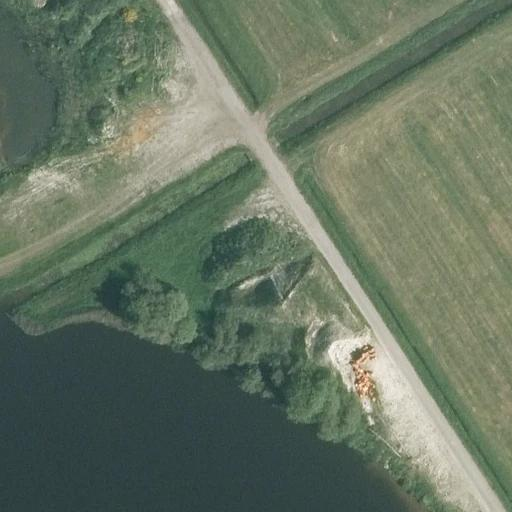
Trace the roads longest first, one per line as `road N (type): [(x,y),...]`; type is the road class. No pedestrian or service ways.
road 1 (track): [(494,511),(166,0)]
road 2 (track): [(0,273),(250,128)]
